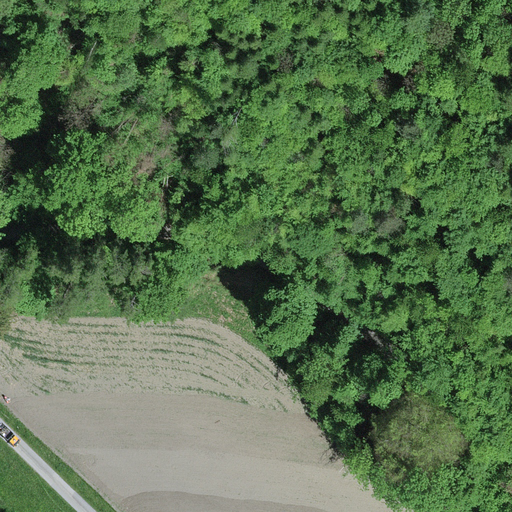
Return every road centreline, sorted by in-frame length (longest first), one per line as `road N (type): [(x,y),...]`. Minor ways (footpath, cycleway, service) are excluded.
road 1 (track): [(511,428),(266,266)]
road 2 (track): [(0,226),(185,232),(266,266)]
road 3 (track): [(86,511),(0,427)]
